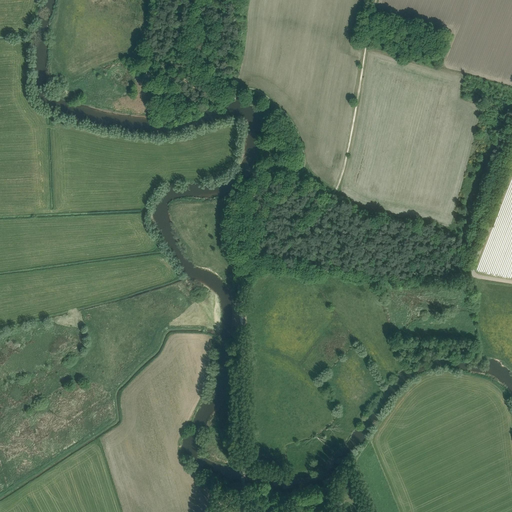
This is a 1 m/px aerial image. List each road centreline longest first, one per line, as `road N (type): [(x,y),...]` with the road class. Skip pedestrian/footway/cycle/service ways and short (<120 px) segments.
road 1 (track): [(376,0),(335,190),(255,262)]
road 2 (track): [(255,262),(242,299),(243,487),(215,511)]
road 3 (track): [(467,275),(403,281),(255,262)]
